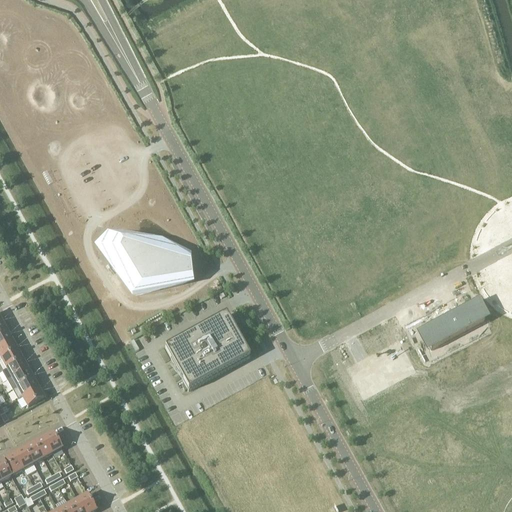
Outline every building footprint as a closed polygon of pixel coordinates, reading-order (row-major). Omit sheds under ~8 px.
[(162,241),(122,230),(107,233),(94,244),(132,297),(193,285),(191,258),(162,241)] [(489,318),(479,299),(416,331),(426,351),(489,318)] [(249,359),(226,317),(164,351),(188,393),(249,359)] [(0,349),(11,343),(6,334),(0,337),(0,349)] [(0,359),(1,361),(17,353),(11,343),(0,349),(0,359)] [(22,362),(17,353),(1,361),(6,371),(22,362)] [(11,380),(27,371),(22,362),(6,371),(11,380)] [(16,389),(12,392),(32,381),(27,371),(11,380),(16,389)] [(17,401),(38,390),(32,381),(12,392),(17,401)] [(43,400),(38,390),(17,401),(18,402),(22,399),(27,409),(43,400)] [(0,417),(4,424),(8,422),(5,415),(0,417)] [(53,434),(43,440),(52,455),(61,450),(53,434)] [(42,461),(52,455),(43,440),(33,445),(42,461)] [(42,461),(33,445),(24,450),(33,466),(42,461)] [(23,471),(33,466),(24,450),(14,455),(23,471)] [(14,455),(5,461),(13,476),(23,471),(14,455)] [(2,462),(0,463),(0,482),(1,483),(11,478),(2,462)] [(64,471),(66,476),(73,472),(71,468),(64,471)] [(59,474),(52,478),(54,483),(61,479),(59,474)] [(75,475),(68,478),(70,483),(77,479),(75,475)] [(145,477),(134,483),(137,487),(147,481),(145,477)] [(45,482),(47,486),(54,483),(52,478),(45,482)] [(56,485),(58,490),(65,486),(63,481),(56,485)] [(40,485),(33,489),(35,493),(42,489),(40,485)] [(51,493),(58,490),(56,485),(49,489),(51,493)] [(35,493),(33,489),(26,492),(28,497),(35,493)] [(37,496),(39,500),(46,496),(44,492),(37,496)] [(39,500),(37,496),(30,499),(32,504),(39,500)] [(23,501),(21,497),(14,501),(16,505),(23,501)] [(95,511),(87,497),(77,502),(82,511),(95,511)] [(13,505),(10,501),(3,505),(6,509),(13,505)] [(16,505),(19,509),(26,506),(23,501),(16,505)] [(82,511),(77,502),(68,507),(70,511),(82,511)]
